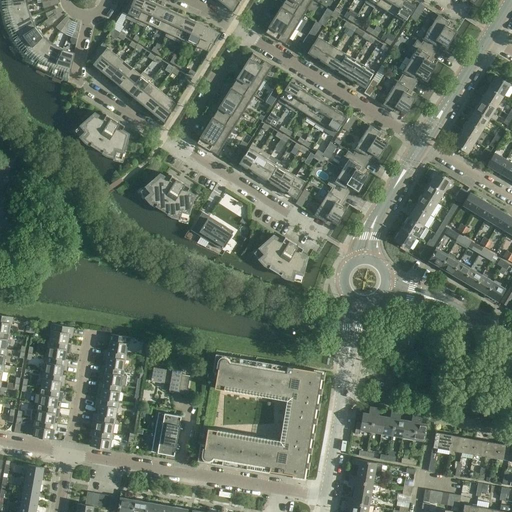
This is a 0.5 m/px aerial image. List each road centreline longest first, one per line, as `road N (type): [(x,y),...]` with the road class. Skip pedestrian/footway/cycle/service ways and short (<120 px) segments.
road 1 (residential): [(326,497),(68,454)]
road 2 (residential): [(246,35),(420,143)]
road 3 (tertiary): [(326,497),(356,299)]
road 4 (residential): [(177,145),(72,78),(85,15)]
road 5 (residential): [(325,237),(177,145)]
road 6 (tertiary): [(363,259),(375,218),(420,143)]
road 7 (residential): [(177,145),(246,35)]
road 8 (tertiary): [(420,143),(489,35)]
road 9 (residential): [(68,454),(90,331)]
